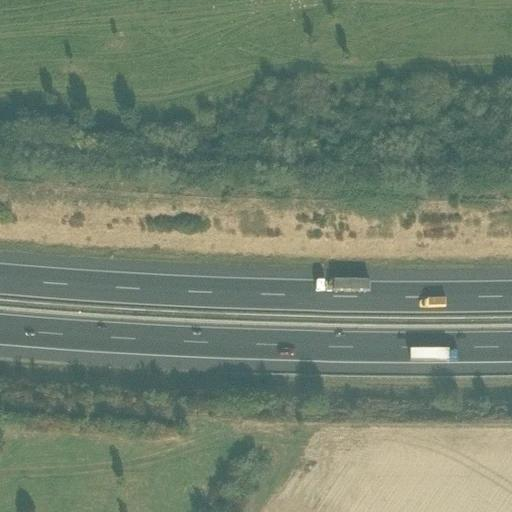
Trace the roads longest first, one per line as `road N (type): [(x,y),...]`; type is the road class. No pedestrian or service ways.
road 1 (motorway): [(511,298),(145,289),(0,277)]
road 2 (motorway): [(0,327),(511,347)]
